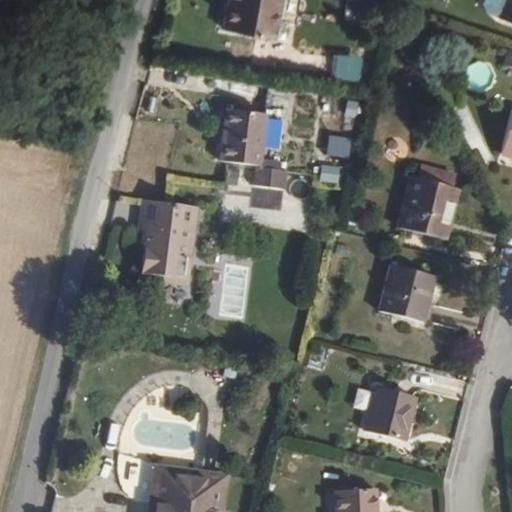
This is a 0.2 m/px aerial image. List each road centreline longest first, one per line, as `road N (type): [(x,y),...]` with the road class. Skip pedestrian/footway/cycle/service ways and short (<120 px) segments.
road 1 (residential): [(16,511),(144,0)]
road 2 (residential): [(465,511),(462,490),(497,348)]
